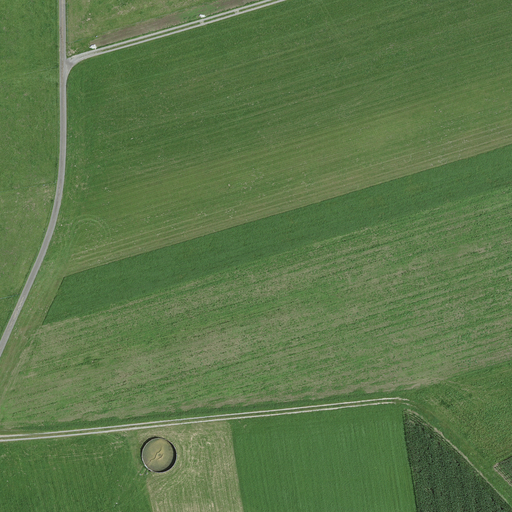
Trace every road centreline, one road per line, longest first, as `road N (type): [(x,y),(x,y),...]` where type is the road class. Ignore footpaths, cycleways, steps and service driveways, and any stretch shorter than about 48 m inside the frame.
road 1 (track): [(511,498),(414,401),(0,438)]
road 2 (track): [(0,350),(51,232),(62,185),(61,0)]
road 3 (track): [(62,67),(75,56),(265,0)]
